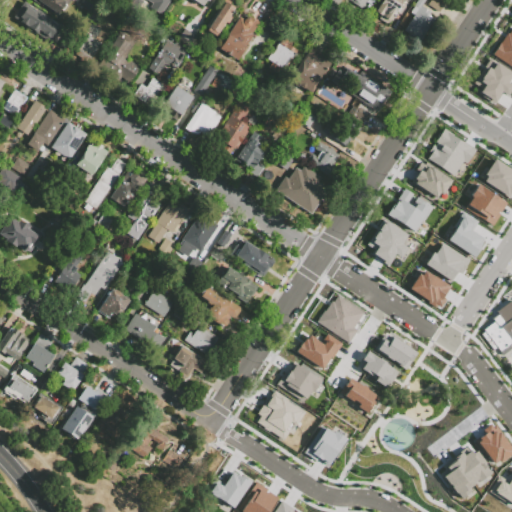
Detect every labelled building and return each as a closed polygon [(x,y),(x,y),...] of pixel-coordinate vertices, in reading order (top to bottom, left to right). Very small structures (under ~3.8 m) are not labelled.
[(32,0),(59,0),(52,12),(46,8),(45,10),(32,1),(32,0)] [(142,0),(140,5),(161,16),(169,0),(142,0)] [(210,0),(208,4),(207,2),(202,9),(188,0),(210,0)] [(353,5),(355,3),(350,0),(369,0),(362,11),(353,5)] [(385,0),(402,0),(405,2),(404,3),(407,5),(400,16),(397,14),(388,27),(374,18),(385,0)] [(435,22),(421,43),(405,33),(415,18),(409,14),(418,0),(427,0),(422,9),(430,15),(428,18),(435,22)] [(439,15),(428,8),(433,0),(439,0),(446,4),(439,15)] [(95,9),(88,19),(77,11),(84,1),(95,9)] [(230,7),(235,10),(230,18),(233,20),(229,26),(226,24),(216,39),(207,33),(210,29),(208,27),(226,1),(232,5),(230,7)] [(56,25),(51,33),(48,32),(45,37),(48,39),(45,44),(31,35),(30,32),(32,29),(29,27),(31,24),(29,17),(23,13),(28,5),(56,25)] [(103,18),(96,27),(89,21),(95,12),(103,18)] [(248,18),(260,25),(252,36),(254,37),(253,39),(263,45),(257,55),(247,49),(238,63),(220,51),(241,20),(245,23),(248,18)] [(179,42),(186,31),(190,35),(197,24),(204,29),(190,50),(179,42)] [(511,27),(507,32),(505,31),(490,53),(511,67),(511,27)] [(131,63),(141,70),(131,85),(133,86),(130,89),(120,83),(119,84),(115,81),(113,85),(105,79),(108,74),(98,69),(123,32),(138,42),(128,57),(129,60),(127,63),(130,65),(131,63)] [(72,40),(65,50),(55,43),(63,33),(72,40)] [(98,39),(104,43),(89,66),(76,57),(89,37),(96,42),(98,39)] [(282,71),(267,61),(271,56),(273,57),(277,50),(276,49),(282,39),(290,44),(288,47),(298,53),(292,62),(290,60),(282,71)] [(158,76),(148,70),(167,42),(176,48),(178,44),(185,49),(182,54),(187,57),(178,71),(167,64),(165,67),(164,66),(158,76)] [(312,96),(291,81),(312,50),(324,58),(323,60),(332,66),(312,96)] [(488,57),(511,73),(506,82),(511,86),(506,96),(500,93),(493,104),(476,93),(479,87),(472,82),(488,57)] [(202,98),(194,93),(211,68),(219,73),(202,98)] [(391,94),(378,114),(348,95),(352,88),(345,83),(340,89),(332,84),(339,73),(342,75),(346,70),(359,78),(362,74),(391,94)] [(134,97),(141,86),(147,90),(153,80),(164,88),(150,108),(134,97)] [(215,81),(220,84),(215,91),(211,88),(215,81)] [(176,88),(193,100),(177,125),(166,117),(168,115),(161,110),(176,88)] [(16,120),(2,110),(14,92),(28,101),(16,120)] [(361,125),(368,114),(349,103),(343,114),(361,125)] [(36,104),(46,111),(34,129),(32,128),(27,136),(18,130),(36,104)] [(202,105),(215,115),(215,116),(221,120),(218,123),(219,124),(209,140),(200,135),(199,136),(198,136),(193,137),(185,131),(202,105)] [(241,123),(251,130),(237,152),(230,147),(224,157),(214,150),(220,141),(217,139),(238,106),(248,112),(241,123)] [(308,109),(318,116),(315,120),(316,120),(310,131),(299,124),(308,109)] [(50,112),(65,123),(48,148),(43,145),(38,154),(27,147),(50,112)] [(361,131),(353,143),(351,142),(347,149),(323,134),(334,117),(344,123),(345,120),(361,131)] [(0,123),(2,121),(10,127),(8,131),(0,125),(0,123)] [(68,124),(87,137),(70,162),(51,150),(68,124)] [(442,128),(474,149),(465,164),(461,161),(452,176),(426,159),(430,153),(427,151),(442,128)] [(254,135),(262,139),(258,145),(261,148),(259,151),(265,155),(258,165),(264,169),(257,180),(250,175),(254,171),(248,167),(247,170),(236,162),(254,135)] [(98,145),(104,149),(103,150),(109,155),(93,179),(76,167),(92,143),(97,146),(98,145)] [(325,148),(339,158),(334,166),(336,167),(334,170),(338,173),(333,181),(312,167),(325,148)] [(276,165),(283,154),(295,161),(287,173),(276,165)] [(492,158),(511,170),(511,188),(507,196),(482,180),(485,176),(482,174),(492,158)] [(18,160),(30,168),(24,179),(9,170),(14,162),(16,163),(18,160)] [(97,212),(85,204),(108,169),(111,172),(118,161),(127,167),(120,178),(119,177),(97,212)] [(408,181),(434,198),(437,193),(440,195),(449,180),(430,167),(431,166),(424,162),(423,164),(418,161),(413,169),(415,171),(408,181)] [(15,191),(4,184),(5,182),(0,179),(0,170),(2,167),(22,180),(15,191)] [(328,191),(312,217),(279,195),(296,170),(328,191)] [(128,212),(111,200),(121,185),(123,187),(126,183),(124,182),(131,171),(148,182),(128,212)] [(39,173),(49,180),(42,191),(31,184),(39,173)] [(262,174),(271,180),(267,185),(259,180),(262,174)] [(69,196),(59,189),(66,177),(77,184),(69,196)] [(476,184),(505,202),(491,225),(463,208),(470,197),(468,196),(476,184)] [(137,241),(129,236),(137,224),(129,219),(152,185),(160,191),(153,202),(161,208),(146,230),(144,229),(137,241)] [(384,214),(412,231),(419,220),(421,222),(431,206),(415,196),(414,197),(402,190),(392,205),(390,204),(384,214)] [(179,205),(188,212),(172,235),(169,233),(159,246),(149,239),(158,226),(157,225),(170,204),(177,208),(179,205)] [(72,205),(76,208),(72,214),(68,211),(72,205)] [(461,211),(475,221),(469,231),(482,239),(471,256),(445,239),(453,228),(451,227),(461,211)] [(42,236),(30,254),(27,254),(25,256),(14,249),(13,250),(5,245),(5,243),(0,239),(0,226),(8,216),(19,223),(20,221),(42,236)] [(102,218),(111,225),(106,232),(96,226),(102,218)] [(364,244),(371,249),(369,253),(386,265),(393,254),(399,257),(405,247),(400,243),(405,234),(381,218),(364,244)] [(206,223),(217,231),(201,254),(194,249),(187,260),(178,254),(185,244),(183,242),(198,220),(205,225),(206,223)] [(227,252),(219,248),(230,233),(237,237),(227,252)] [(176,247),(169,259),(158,252),(166,241),(176,247)] [(440,241),(468,259),(460,273),(456,270),(450,280),(423,263),(431,251),(433,253),(440,241)] [(238,262),(249,245),(271,260),(270,262),(274,264),(264,280),(238,262)] [(78,250),(85,254),(83,258),(84,258),(76,269),(78,270),(75,274),(81,278),(69,295),(54,285),(78,250)] [(212,251),(220,257),(215,264),(207,258),(212,251)] [(108,254),(116,260),(121,261),(122,267),(105,292),(101,290),(97,296),(93,293),(85,304),(77,299),(84,288),(85,288),(108,254)] [(203,265),(194,279),(185,274),(194,259),(203,265)] [(261,284),(256,292),(252,289),(250,293),(252,295),(245,306),(220,289),(228,276),(222,272),(229,262),(243,272),(240,277),(245,281),(248,276),(261,284)] [(165,276),(158,288),(147,281),(154,269),(165,276)] [(423,270),(448,286),(441,296),(444,299),(439,307),(435,305),(434,307),(427,303),(427,302),(407,288),(417,273),(420,275),(423,270)] [(205,317),(210,308),(200,300),(200,298),(197,297),(202,288),(204,288),(205,287),(240,310),(240,313),(237,319),(233,320),(230,319),(229,322),(229,325),(227,328),(223,329),(205,317)] [(110,321),(98,314),(113,292),(130,303),(120,317),(117,315),(116,317),(113,315),(110,321)] [(174,306),(164,320),(145,307),(154,293),(174,306)] [(335,295),(361,312),(352,327),(355,329),(346,342),(314,321),(321,309),(322,310),(329,300),(330,301),(335,295)] [(510,297),(511,299),(511,326),(509,329),(511,333),(511,338),(510,340),(511,341),(500,351),(495,345),(491,348),(480,334),(484,330),(483,329),(493,321),(490,318),(494,314),(492,311),(510,297)] [(185,325),(175,317),(182,306),(193,314),(185,325)] [(125,332),(136,316),(156,330),(153,334),(164,341),(163,343),(167,345),(161,353),(158,351),(156,353),(125,332)] [(0,340),(12,322),(35,338),(17,365),(0,353),(0,340)] [(217,349),(210,360),(185,343),(190,334),(194,337),(200,328),(218,340),(214,347),(217,349)] [(293,351),(320,369),(328,357),(329,359),(339,343),(325,334),(319,342),(307,335),(305,339),(302,337),(293,351)] [(415,352),(403,369),(372,349),(382,334),(389,338),(390,336),(415,352)] [(54,357),(47,370),(44,375),(36,370),(33,368),(35,365),(26,360),(35,346),(41,336),(53,344),(47,353),(54,357)] [(182,348),(208,365),(207,367),(201,376),(194,371),(188,380),(179,375),(180,373),(171,368),(170,367),(174,361),(182,348)] [(365,351),(396,371),(389,382),(387,381),(383,387),(373,380),(375,378),(356,366),(365,351)] [(62,369),(65,365),(71,369),(77,360),(88,368),(87,369),(82,377),(84,378),(74,394),(63,387),(65,384),(57,378),(62,369)] [(319,380),(312,392),(309,390),(302,401),(274,384),(282,370),(286,373),(292,363),(319,380)] [(14,377),(37,392),(27,407),(12,396),(11,397),(7,395),(6,396),(3,394),(6,389),(14,377)] [(348,378),(376,396),(365,414),(355,407),(357,405),(338,393),(348,378)] [(93,392),(107,401),(94,421),(95,421),(82,442),(80,440),(79,442),(62,431),(77,409),(79,410),(83,404),(78,402),(86,390),(92,394),(93,392)] [(253,422),(281,440),(287,431),(283,429),(288,421),(293,425),(302,411),(286,400),(286,399),(272,390),(264,401),(262,400),(254,413),(257,415),(253,422)] [(52,428),(44,423),(46,420),(42,418),(43,416),(31,408),(40,395),(63,410),(52,428)] [(101,423),(109,410),(114,414),(115,412),(118,414),(120,411),(133,419),(118,443),(105,434),(109,428),(101,423)] [(488,424),(491,427),(494,424),(501,434),(500,435),(511,451),(498,463),(496,460),(492,464),(485,456),(484,457),(471,440),(482,432),(480,430),(488,424)] [(169,442),(162,454),(155,450),(158,446),(151,442),(147,447),(152,450),(145,461),(127,449),(143,425),(169,442)] [(343,438),(326,465),(315,458),(314,460),(301,452),(319,425),(330,432),(331,430),(343,438)] [(438,473),(443,469),(440,465),(464,446),(471,454),(476,450),(492,470),(478,482),(476,479),(467,487),(469,490),(458,498),(438,473)] [(163,463),(170,453),(183,461),(182,462),(186,465),(181,472),(177,469),(176,471),(163,463)] [(113,460),(118,464),(113,471),(108,468),(113,460)] [(206,492),(231,509),(249,481),(239,474),(238,476),(234,474),(234,475),(230,472),(221,486),(214,481),(206,492)] [(487,490),(503,500),(504,499),(511,504),(511,473),(506,482),(497,476),(487,490)] [(254,481),(276,496),(265,511),(240,511),(236,509),(254,481)] [(270,511),(279,500),(292,509),(289,511),(270,511)]
